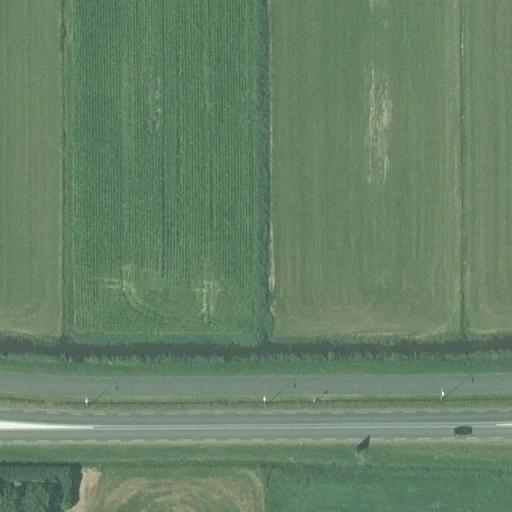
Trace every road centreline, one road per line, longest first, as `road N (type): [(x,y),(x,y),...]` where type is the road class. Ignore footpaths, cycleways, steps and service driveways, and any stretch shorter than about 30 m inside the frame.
road 1 (primary): [(0,426),(511,425)]
road 2 (unclassified): [(0,382),(511,383)]
